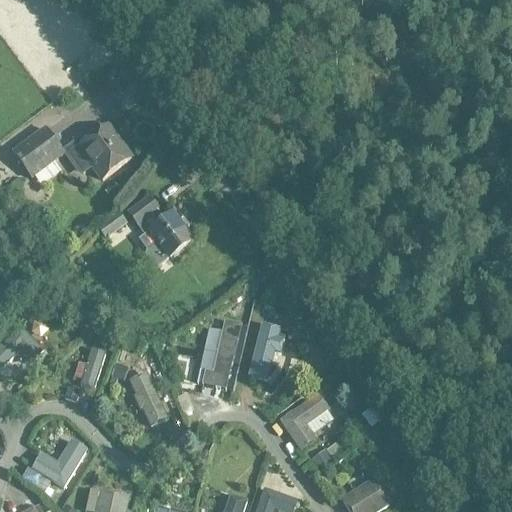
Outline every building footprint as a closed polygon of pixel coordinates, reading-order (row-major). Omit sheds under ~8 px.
[(69,146),(73,150),(88,171),(101,162),(111,175),(140,154),(116,122),(90,141),(85,134),(69,146)] [(73,150),(69,146),(54,125),(22,148),(41,174),(73,150)] [(0,215),(10,207),(0,193),(0,215)] [(150,201),(131,215),(141,229),(147,237),(140,242),(148,252),(147,258),(147,261),(152,267),(156,269),(160,268),(170,259),(171,261),(193,245),(174,218),(166,224),(160,215),(150,201)] [(97,229),(105,241),(127,226),(119,214),(97,229)] [(205,374),(202,387),(226,392),(232,366),(241,329),(242,327),(226,323),(213,375),(205,374)] [(263,328),(250,379),(267,383),(268,379),(270,381),(277,372),(271,367),(274,354),(281,355),(285,340),(278,339),(280,332),(263,328)] [(21,329),(0,349),(0,368),(2,371),(21,354),(32,366),(44,354),(21,329)] [(247,330),(241,329),(232,366),(239,368),(247,330)] [(301,341),(300,329),(288,330),(289,342),(301,341)] [(79,365),(74,380),(82,383),(81,387),(95,392),(106,357),(92,353),(87,368),(79,365)] [(117,367),(113,377),(124,381),(127,371),(117,367)] [(147,377),(132,384),(152,428),(167,422),(147,377)] [(184,401),(195,401),(195,383),(184,383),(184,401)] [(69,389),(65,399),(77,403),(80,393),(69,389)] [(298,413),(282,424),(302,453),(316,443),(312,437),(306,428),(308,427),(327,414),(330,412),(320,397),(298,413)] [(42,455),(32,472),(65,492),(88,453),(72,443),(58,465),(42,455)] [(334,464),(333,463),(327,454),(326,452),(312,462),(320,474),(334,464)] [(29,472),(23,482),(45,495),(51,486),(29,472)] [(374,483),(342,503),(348,511),(382,511),(389,507),(374,483)] [(95,511),(127,511),(131,499),(99,493),(99,494),(95,511)] [(265,493),(258,511),(293,511),(296,504),(265,493)] [(231,498),(226,511),(244,511),(247,504),(231,498)]
